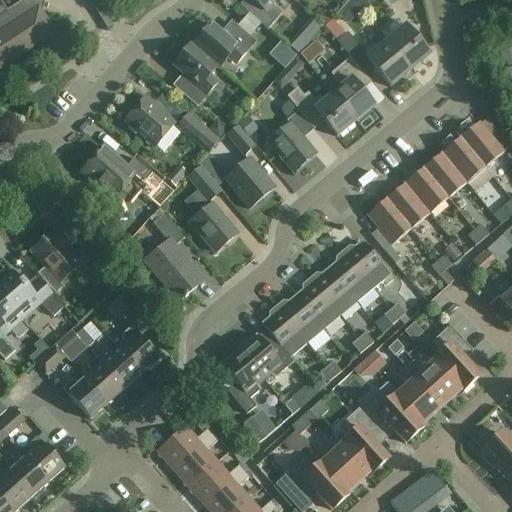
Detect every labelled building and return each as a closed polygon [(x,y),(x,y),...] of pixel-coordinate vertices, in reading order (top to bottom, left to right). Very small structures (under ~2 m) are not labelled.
[(0,0),(0,68),(54,34),(38,8),(39,0),(0,0)] [(205,0),(202,4),(218,15),(224,6),(214,0),(205,0)] [(250,0),(255,4),(247,14),(267,31),(281,15),(271,6),(275,0),(250,0)] [(352,0),(359,13),(369,7),(365,0),(352,0)] [(337,7),(324,16),(332,27),(345,18),(337,7)] [(217,68),(218,69),(227,60),(236,67),(256,43),(236,27),(226,38),(210,25),(193,45),(192,46),(217,68)] [(386,43),(409,72),(429,56),(405,27),(386,43)] [(350,58),(354,64),(365,55),(347,33),(336,42),(350,58)] [(409,72),(386,43),(366,59),(390,88),(409,72)] [(209,77),(217,68),(192,46),(193,45),(191,44),(172,65),(183,74),(172,87),(197,108),(218,84),(209,77)] [(511,46),(500,53),(502,56),(509,70),(511,68),(511,46)] [(341,88),(332,95),(355,122),(373,107),(358,88),(368,80),(354,64),(330,74),(341,88)] [(355,122),(332,95),(323,103),(319,97),(314,101),(307,94),(303,97),(297,89),(287,98),(311,127),(321,119),(336,138),(355,122)] [(123,123),(154,149),(175,124),(145,98),(123,123)] [(219,142),(218,142),(187,116),(176,129),(207,156),(219,142)] [(460,139),(484,169),(503,153),(479,124),(460,139)] [(268,143),(293,174),(315,155),(290,125),(268,143)] [(254,148),(237,127),(226,136),(243,157),(254,148)] [(441,155),(466,185),(484,169),(460,139),(441,155)] [(133,159),(126,168),(102,148),(81,172),(114,201),(135,176),(144,184),(152,175),(133,159)] [(423,170),(447,200),(466,185),(441,155),(423,170)] [(215,164),(209,156),(199,167),(204,173),(215,164)] [(273,190),(249,160),(224,181),(249,210),(273,190)] [(219,194),(199,169),(188,178),(208,203),(219,194)] [(404,185),(429,215),(447,200),(423,170),(404,185)] [(505,206),(511,200),(511,186),(510,183),(496,195),(505,206)] [(386,201),(411,230),(429,215),(404,185),(386,201)] [(411,230),(386,201),(367,216),(391,246),(411,230)] [(190,223),(215,254),(237,235),(212,205),(190,223)] [(144,262),(178,303),(203,282),(174,247),(184,239),(163,215),(152,224),(167,243),(144,262)] [(474,215),(462,223),(469,234),(481,226),(474,215)] [(488,236),(481,226),(468,237),(475,247),(488,236)] [(511,245),(511,227),(503,236),(511,245)] [(85,246),(74,255),(55,234),(46,241),(41,241),(41,246),(32,254),(44,268),(37,275),(52,291),(55,295),(63,288),(59,284),(81,265),(89,274),(98,266),(85,246)] [(511,246),(502,236),(486,251),(495,261),(511,246)] [(349,247),(342,252),(364,279),(374,291),(391,277),(364,244),(356,250),(354,247),(349,247)] [(364,279),(342,252),(335,258),(335,263),(337,266),(330,272),(347,293),(358,305),(374,291),(364,279)] [(438,277),(452,266),(444,257),(431,268),(438,277)] [(0,282),(0,296),(22,321),(41,304),(53,318),(64,308),(40,281),(29,291),(12,271),(0,282)] [(316,274),(309,280),(341,319),(358,305),(347,293),(330,272),(323,277),(321,275),(316,274)] [(341,319),(309,280),(302,286),(301,291),(304,293),(297,299),(314,320),(324,332),(341,319)] [(511,288),(500,299),(498,297),(489,305),(507,326),(511,321),(511,288)] [(0,356),(4,361),(15,352),(3,338),(22,321),(0,296),(0,356)] [(127,307),(119,298),(113,304),(121,313),(127,307)] [(282,302),(276,307),(308,346),(324,332),(314,320),(297,299),(290,305),(288,302),(282,302)] [(405,315),(397,305),(384,316),(392,326),(405,315)] [(291,360),(291,359),(308,346),(276,307),(269,313),(268,318),(271,321),(263,327),(282,350),(291,360)] [(124,341),(117,348),(141,375),(147,370),(149,372),(161,362),(140,338),(146,332),(137,322),(121,336),(124,341)] [(458,393),(458,394),(459,395),(479,377),(459,355),(467,347),(450,327),(433,343),(439,350),(428,360),(429,361),(458,393)] [(93,343),(82,330),(75,336),(87,349),(93,343)] [(78,341),(71,333),(56,346),(63,355),(78,341)] [(246,348),(240,353),(264,381),(269,376),(274,381),(295,363),(291,359),(291,360),(282,350),(274,357),(256,335),(244,345),(246,348)] [(363,336),(350,347),(358,357),(371,346),(363,336)] [(394,357),(403,349),(396,341),(387,350),(394,357)] [(55,347),(34,365),(45,377),(65,359),(55,347)] [(141,375),(117,348),(110,354),(105,351),(96,359),(124,390),(141,375)] [(374,352),(353,371),(360,379),(360,378),(373,377),(386,365),(374,352)] [(264,381),(240,353),(234,358),(232,355),(220,365),(238,387),(229,394),(247,415),(256,407),(250,400),(261,391),(258,386),(264,381)] [(321,372),(333,362),(326,353),(313,364),(321,372)] [(89,372),(83,378),(107,405),(124,390),(96,359),(87,367),(89,372)] [(413,362),(405,370),(440,409),(458,394),(458,393),(429,361),(420,369),(413,362)] [(331,364),(318,375),(326,385),(339,374),(331,364)] [(407,388),(398,396),(397,396),(423,425),(440,409),(405,370),(397,377),(407,388)] [(107,405),(83,378),(76,384),(71,381),(61,390),(90,421),(107,405)] [(397,396),(398,396),(387,384),(358,410),(376,430),(385,422),(405,445),(425,427),(423,425),(397,396)] [(42,398),(22,414),(31,425),(50,409),(42,398)] [(290,403),(284,408),(292,418),(298,412),(290,403)] [(351,436),(341,445),(340,446),(367,476),(366,476),(368,478),(388,460),(367,438),(376,430),(358,410),(341,425),(351,436)] [(15,411),(0,423),(0,429),(7,438),(25,422),(15,411)] [(308,412),(291,428),(299,437),(317,421),(308,412)] [(243,425),(257,444),(265,438),(251,419),(243,425)] [(156,453),(173,472),(212,436),(207,431),(197,440),(186,427),(156,453)] [(511,445),(501,434),(482,452),(485,455),(482,458),(490,467),(493,464),(510,483),(511,481),(511,445)] [(173,472),(189,490),(218,464),(207,451),(217,442),(212,436),(173,472)] [(25,460),(47,484),(64,469),(39,440),(30,449),(32,454),(25,460)] [(334,453),(324,462),(350,491),(366,476),(367,476),(340,446),(341,445),(338,443),(331,450),(334,453)] [(14,463),(5,471),(30,499),(47,484),(25,460),(19,466),(14,463)] [(350,491),(324,462),(323,461),(311,472),(302,461),(284,477),(302,497),(311,489),(331,511),(351,493),(350,491)] [(189,490),(205,508),(244,473),(239,467),(229,476),(218,464),(189,490)] [(15,511),(30,499),(5,471),(0,475),(0,500),(10,511),(15,511)] [(205,508),(208,511),(236,511),(250,500),(239,487),(249,478),(244,473),(205,508)] [(428,511),(450,495),(433,473),(390,505),(395,511),(428,511)] [(310,511),(311,511),(284,478),(273,487),(294,511),(310,511)] [(0,511),(10,511),(0,500),(0,511)] [(250,500),(236,511),(273,511),(277,509),(271,503),(261,511),(250,500)]
